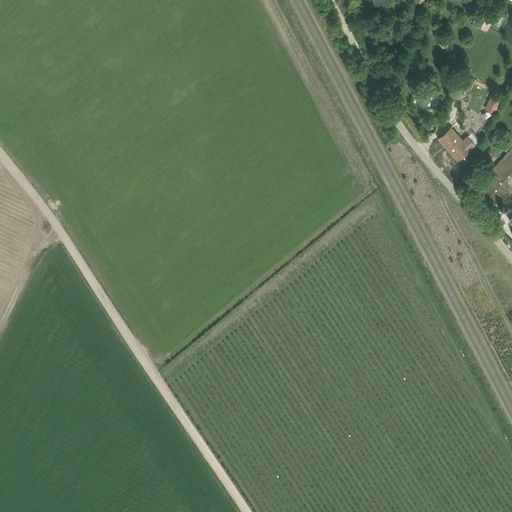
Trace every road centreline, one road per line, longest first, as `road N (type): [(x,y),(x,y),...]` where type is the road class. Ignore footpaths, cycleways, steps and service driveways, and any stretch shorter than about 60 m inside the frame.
road 1 (track): [(0,147),(248,511)]
road 2 (unclassified): [(511,255),(398,117),(335,0)]
